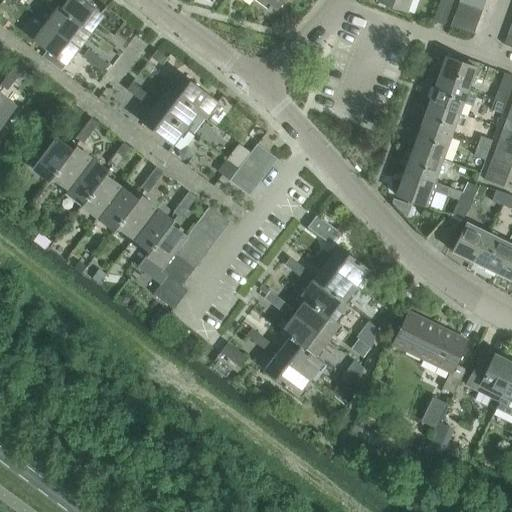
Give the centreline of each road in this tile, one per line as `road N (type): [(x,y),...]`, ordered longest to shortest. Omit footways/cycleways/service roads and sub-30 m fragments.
road 1 (residential): [(511,318),(435,274),(306,141)]
road 2 (unclassified): [(189,310),(306,141)]
road 3 (residential): [(256,85),(132,0)]
